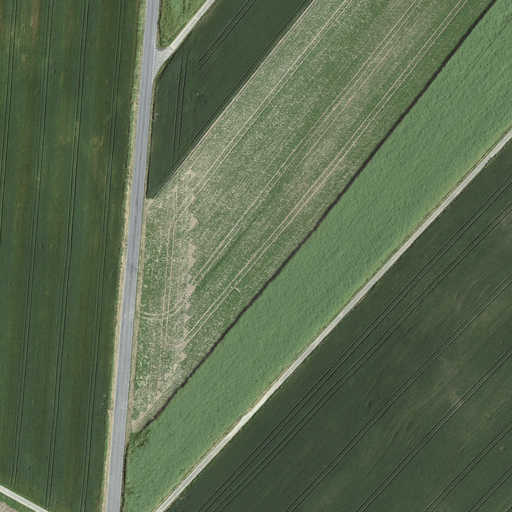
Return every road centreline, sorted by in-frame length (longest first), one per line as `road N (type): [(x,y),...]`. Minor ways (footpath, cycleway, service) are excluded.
road 1 (track): [(157,511),(511,132)]
road 2 (tertiary): [(152,0),(113,511)]
road 3 (track): [(504,511),(321,336)]
